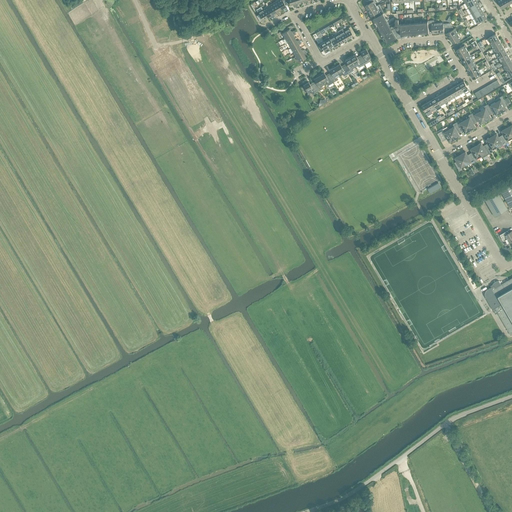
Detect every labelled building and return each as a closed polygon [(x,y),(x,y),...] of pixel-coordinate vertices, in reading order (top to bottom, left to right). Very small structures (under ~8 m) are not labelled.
[(283,8),(286,7),(282,0),(278,0),(276,1),(283,12),(284,11),(283,8)] [(368,4),(366,6),(368,11),(377,6),(373,0),(369,0),(367,2),(368,4)] [(468,8),(478,3),(476,0),(470,0),(465,3),(468,8)] [(502,8),(506,6),(503,0),(497,0),(502,8)] [(281,13),(283,12),(276,1),(272,4),(276,12),(279,10),(281,13)] [(471,13),(481,8),(478,3),(468,8),(471,13)] [(273,14),(276,12),(272,4),(267,7),(273,17),(275,16),(273,14)] [(377,6),(368,11),(372,16),(373,15),(375,18),(383,13),(384,13),(381,7),(379,5),(377,6)] [(267,18),(262,9),(261,7),(256,10),(259,14),(256,16),(260,21),(262,20),(264,23),(266,22),(264,19),(267,18)] [(271,18),(273,17),(267,7),(262,9),(267,18),(270,16),(271,18)] [(474,19),(484,13),(481,8),(471,13),(474,19)] [(375,18),(373,19),(377,26),(382,23),(386,21),(382,15),(383,14),(383,13),(375,18)] [(484,13),(474,19),(477,24),(487,19),(484,13)] [(382,23),(377,26),(387,44),(396,39),(395,37),(401,37),(400,36),(401,36),(401,31),(400,26),(400,24),(399,25),(398,20),(395,20),(395,23),(394,23),(389,26),(386,21),(382,23)] [(434,20),(428,21),(428,23),(429,31),(432,31),(432,33),(438,32),(438,23),(434,23),(434,20)] [(443,22),(438,23),(438,32),(444,32),(444,30),(447,30),(450,23),(443,24),(443,22)] [(448,32),(447,33),(450,38),(458,33),(455,29),(454,29),(450,23),(447,30),(448,32)] [(414,25),(407,25),(407,30),(408,35),(415,34),(415,29),(414,25)] [(349,28),(344,31),(348,39),(352,37),(353,36),(355,35),(351,27),(349,28)] [(342,28),(338,31),(339,33),(344,42),(348,39),(344,31),(342,28)] [(285,38),(295,32),(294,31),(291,32),(289,29),(282,33),(285,38)] [(293,36),(296,34),(295,32),(285,38),(288,43),(295,39),(293,36)] [(339,33),(334,36),(339,44),(344,42),(339,33)] [(458,33),(450,38),(453,44),(456,42),(458,40),(461,39),(458,33)] [(490,43),(499,39),(496,34),(488,39),(490,43)] [(328,36),(324,39),(325,42),(330,50),(334,47),(330,39),(328,36)] [(334,36),(330,39),(334,47),(339,44),(334,36)] [(299,40),(297,42),(295,39),(288,43),(290,47),(300,42),(299,40)] [(493,48),(501,43),(499,39),(490,43),(493,48)] [(299,45),(301,44),(300,42),(290,47),(293,52),(300,48),(299,45)] [(325,42),(320,44),(325,52),(330,50),(325,42)] [(496,53),(504,48),(501,43),(493,48),(496,53)] [(465,45),(457,50),(460,55),(468,51),(465,45)] [(305,50),(302,51),(300,48),(293,52),(296,57),(306,51),(305,50)] [(360,57),(365,65),(370,62),(369,60),(369,59),(371,57),(366,49),(365,48),(363,50),(361,52),(363,56),(360,57)] [(498,57),(507,53),(504,48),(496,53),(498,57)] [(304,54),(307,53),(306,51),(296,57),(299,62),(306,58),(304,54)] [(468,51),(460,55),(462,60),(470,55),(468,51)] [(501,62),(509,57),(507,53),(498,57),(501,62)] [(365,65),(360,57),(358,59),(355,55),(353,57),(352,56),(350,57),(352,61),(355,67),(357,66),(359,66),(359,68),(365,65)] [(470,55),(462,60),(465,65),(473,60),(470,55)] [(355,67),(352,61),(350,57),(347,59),(348,59),(345,61),(347,65),(345,66),(349,74),(354,71),(353,69),(353,68),(355,67)] [(504,67),(511,62),(509,57),(501,62),(504,67)] [(473,60),(465,65),(468,69),(476,65),(473,60)] [(349,74),(345,66),(342,68),(340,64),(337,66),(337,65),(334,66),(340,76),(341,75),(343,75),(344,77),(349,74)] [(476,65),(468,69),(470,74),(479,69),(476,65)] [(338,77),(340,76),(334,66),(332,68),(329,70),(332,74),(329,75),(333,83),(338,80),(337,78),(338,77)] [(479,69),(470,74),(473,79),(481,74),(483,73),(481,69),(479,70),(479,69)] [(333,83),(329,75),(326,77),(324,73),(321,75),(321,74),(319,75),(324,85),(326,84),(327,84),(328,86),(333,83)] [(322,86),(324,85),(319,75),(316,77),(317,77),(314,79),(316,83),(313,84),(318,92),(323,89),(322,87),(322,86)] [(464,81),(459,84),(464,92),(465,94),(470,91),(469,89),(464,81)] [(318,92),(313,84),(311,86),(309,82),(306,84),(305,83),(303,84),(304,85),(303,85),(308,94),(310,93),(312,93),(313,95),(318,92)] [(459,84),(455,87),(459,95),(464,92),(459,84)] [(455,87),(450,89),(455,97),(459,95),(455,87)] [(450,89),(445,92),(450,100),(455,97),(450,89)] [(445,92),(441,95),(445,103),(450,100),(445,92)] [(441,95),(436,97),(441,106),(445,103),(441,95)] [(503,96),(495,100),(496,102),(501,112),(507,109),(505,106),(508,105),(507,104),(505,99),(503,96)] [(436,97),(431,100),(436,108),(437,110),(442,108),(441,106),(436,97)] [(431,100),(427,103),(431,111),(436,108),(431,100)] [(495,100),(487,105),(491,112),(494,111),(496,115),(501,112),(496,102),(495,100)] [(427,103),(422,106),(428,116),(433,113),(431,111),(427,103)] [(484,106),(479,109),(480,111),(486,121),(491,118),(490,116),(489,114),(491,112),(487,105),(484,106)] [(474,112),(471,114),(476,121),(478,120),(480,122),(481,124),(486,121),(480,111),(475,114),(474,112)] [(470,118),(465,120),(470,130),(476,127),(475,125),(473,123),(476,121),(471,114),(468,115),(470,118)] [(459,121),(456,123),(460,130),(463,129),(464,131),(465,133),(470,130),(465,120),(460,123),(459,121)] [(454,127),(449,129),(455,139),(460,136),(459,134),(458,132),(460,130),(456,123),(453,124),(454,127)] [(439,132),(437,134),(442,141),(447,138),(450,142),(455,139),(449,129),(449,130),(448,127),(443,130),(439,132)] [(508,140),(511,137),(511,136),(507,128),(502,131),(504,135),(502,136),(506,144),(509,142),(508,140)] [(506,144),(502,136),(499,138),(497,134),(492,137),(497,146),(502,144),(503,146),(506,144)] [(492,149),(497,146),(492,137),(486,140),(489,144),(486,145),(491,153),(493,151),(492,149)] [(491,153),(486,145),(484,147),(481,143),(476,146),(483,157),(491,153)] [(483,157),(476,146),(471,149),(473,153),(471,154),(475,162),(478,160),(477,158),(482,155),(483,157)] [(475,162),(471,154),(468,156),(466,152),(460,155),(466,164),(471,162),(472,164),(475,162)] [(461,167),(466,164),(460,155),(455,158),(458,162),(455,163),(459,171),(462,169),(461,167)] [(439,183),(428,189),(430,193),(441,187),(439,183)] [(511,183),(501,190),(511,208),(511,206),(511,183)] [(495,217),(508,209),(498,192),(485,199),(495,217)] [(511,242),(511,231),(509,233),(508,231),(501,235),(504,241),(508,239),(510,243),(511,242)] [(511,278),(502,285),(506,292),(499,296),(506,309),(498,313),(511,335),(511,334),(511,278)] [(506,309),(499,296),(506,292),(502,285),(500,281),(498,281),(497,281),(497,282),(496,282),(495,283),(494,283),(494,284),(493,285),(491,286),(492,288),(488,290),(487,291),(486,292),(486,293),(485,294),(485,295),(486,296),(486,297),(496,314),(498,313),(506,309)]
